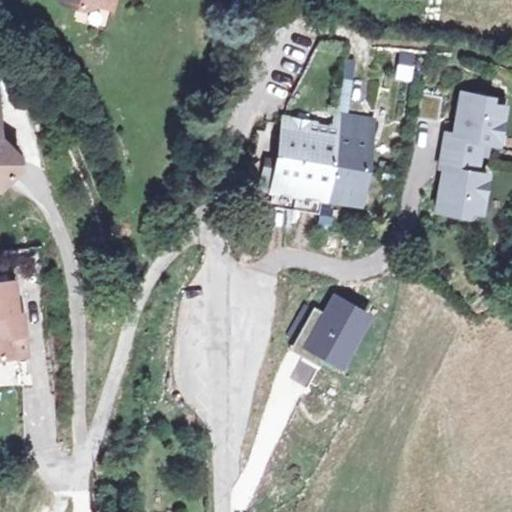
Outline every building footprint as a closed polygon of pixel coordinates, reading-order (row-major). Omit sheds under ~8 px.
[(94,0),(93,7),(81,3),(75,19),(110,29),(116,5),(99,0),(94,0)] [(394,79),(413,81),(415,53),(396,52),(394,79)] [(0,84),(0,94),(9,94),(9,84),(0,84)] [(433,90),(429,115),(449,119),(454,94),(433,90)] [(458,131),(456,147),(490,153),(493,138),(509,141),(511,122),(511,102),(502,101),(503,96),(474,90),(468,124),(472,125),(471,133),(458,131)] [(0,179),(2,177),(8,183),(35,154),(10,133),(9,94),(0,94),(0,179)] [(282,183),(281,189),(373,200),(385,111),(350,107),(347,120),(305,115),(307,101),(295,99),(284,166),(272,165),(269,181),(282,183)] [(490,153),(456,147),(453,165),(461,166),(459,175),(454,173),(448,207),(479,212),(480,207),(493,209),(499,172),(487,170),(490,153)] [(0,179),(0,186),(3,189),(8,183),(2,177),(0,179)] [(0,285),(0,361),(11,360),(8,321),(16,319),(13,284),(0,285)] [(345,373),(377,317),(334,293),(324,311),(313,305),(287,350),(320,368),(324,361),(345,373)]
